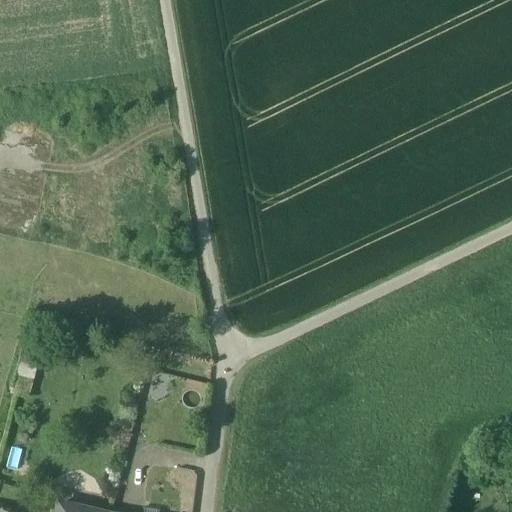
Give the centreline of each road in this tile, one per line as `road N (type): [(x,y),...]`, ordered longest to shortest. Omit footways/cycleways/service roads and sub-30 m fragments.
road 1 (track): [(229,361),(166,0)]
road 2 (track): [(229,361),(511,237)]
road 3 (residential): [(209,511),(229,361)]
